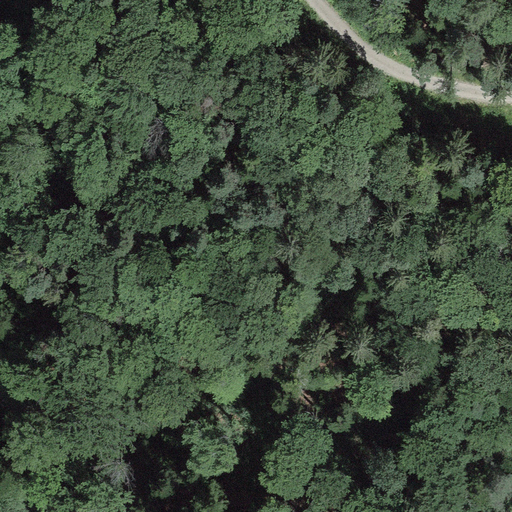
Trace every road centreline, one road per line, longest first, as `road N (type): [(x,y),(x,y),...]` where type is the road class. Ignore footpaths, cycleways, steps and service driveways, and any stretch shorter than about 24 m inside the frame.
road 1 (track): [(511,97),(391,65),(314,0)]
road 2 (track): [(0,387),(32,511)]
